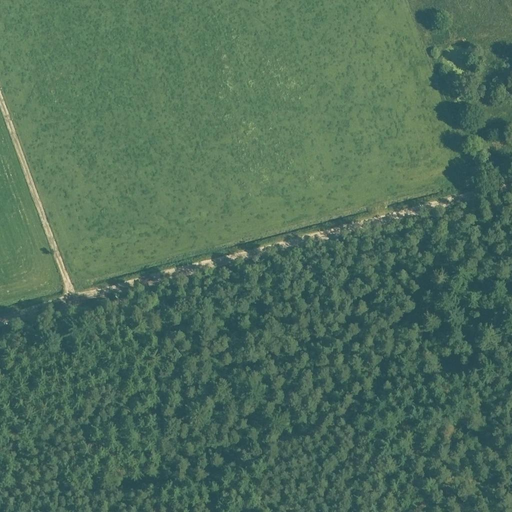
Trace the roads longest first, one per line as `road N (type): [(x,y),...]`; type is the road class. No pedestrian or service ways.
road 1 (track): [(0,319),(511,187)]
road 2 (unknown): [(73,301),(0,109)]
